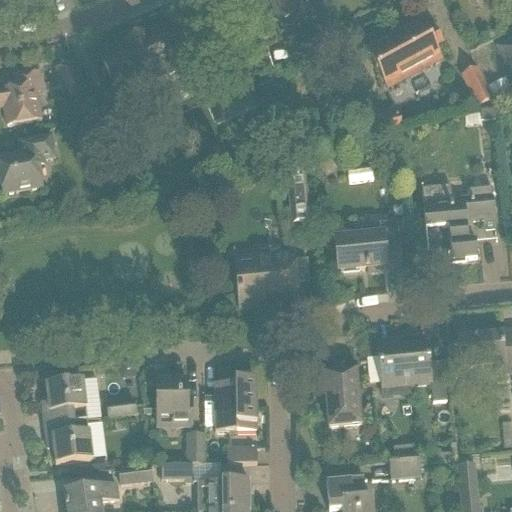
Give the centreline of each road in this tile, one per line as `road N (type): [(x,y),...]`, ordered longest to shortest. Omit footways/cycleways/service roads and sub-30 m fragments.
road 1 (residential): [(280,511),(283,342),(364,308),(511,296)]
road 2 (residential): [(0,44),(137,0)]
road 3 (residential): [(19,511),(0,380)]
